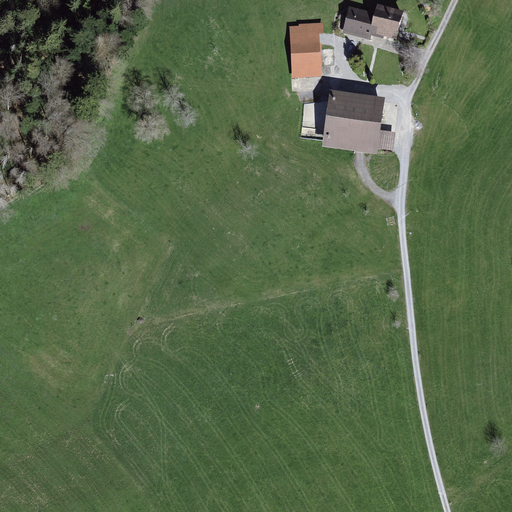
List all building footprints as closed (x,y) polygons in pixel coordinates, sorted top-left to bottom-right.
[(376,18),(352,11),(345,33),(370,40),(371,36),(382,39),(383,36),(396,39),(402,16),(378,10),(376,18)] [(316,16),(291,18),(294,67),(318,66),(316,16)] [(318,66),(294,67),(294,79),(319,78),(318,66)] [(303,79),(291,80),(292,88),(304,88),(303,79)] [(381,108),(332,101),(326,141),(335,143),(334,148),(347,150),(348,144),(376,148),(381,108)] [(381,132),(380,150),(395,151),(396,134),(381,132)]
